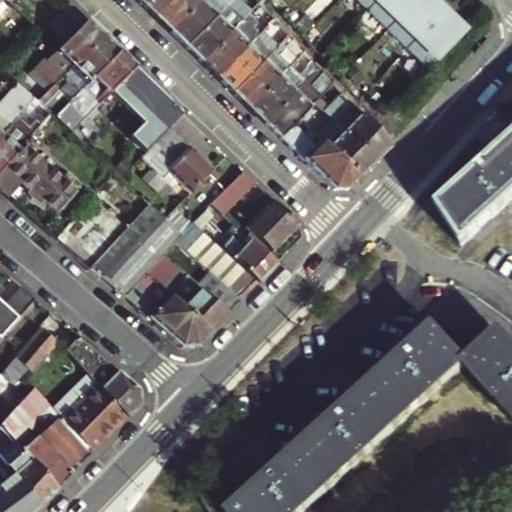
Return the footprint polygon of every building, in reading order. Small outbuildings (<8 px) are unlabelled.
[(13,0),(5,0),(0,5),(0,18),(16,2),(13,0)] [(175,0),(146,0),(144,3),(159,17),(175,0)] [(175,0),(159,17),(174,32),(205,0),(175,0)] [(205,0),(174,32),(207,64),(248,21),(257,12),(245,0),(205,0)] [(403,19),(383,0),(373,11),(392,30),(403,19)] [(383,0),(403,19),(420,0),(383,0)] [(420,0),(403,19),(423,39),(449,13),(435,0),(420,0)] [(57,90),(61,86),(108,37),(74,5),(67,11),(52,26),(69,42),(50,62),(47,59),(37,70),(57,90)] [(257,12),(248,21),(207,64),(223,79),(270,33),(274,29),(257,12)] [(423,39),(443,58),(469,32),(449,13),(423,39)] [(239,95),(285,48),(270,33),(223,79),(239,95)] [(70,95),(77,101),(124,53),(108,37),(61,86),(70,95)] [(254,109),(310,52),(297,37),(285,48),(239,95),(254,109)] [(326,68),(310,52),(254,109),(270,125),(326,68)] [(64,121),(77,133),(118,90),(131,103),(153,81),(124,53),(77,101),(61,118),(64,121)] [(341,85),(326,68),(270,125),(286,140),(304,122),(321,106),(330,96),(341,85)] [(8,99),(0,107),(0,141),(24,114),(39,98),(31,90),(23,82),(8,99)] [(358,104),(341,85),(330,96),(348,113),(358,104)] [(57,90),(45,103),(54,112),(70,95),(61,86),(57,90)] [(334,110),(330,115),(379,163),(396,146),(358,104),(348,113),(343,118),(334,110)] [(0,176),(29,144),(42,129),(24,114),(0,141),(0,176)] [(330,115),(314,131),(364,179),(379,163),(330,115)] [(364,179),(314,131),(304,122),(286,140),(338,190),(352,191),(364,179)] [(147,156),(169,177),(196,149),(198,148),(176,127),(147,156)] [(511,139),(432,213),(461,244),(511,198),(511,139)] [(69,178),(46,158),(31,146),(29,144),(0,176),(0,184),(23,205),(37,189),(63,212),(88,184),(74,172),(69,178)] [(184,200),(188,204),(220,171),(196,149),(169,177),(147,200),(154,205),(171,222),(176,216),(164,204),(180,187),(189,195),(184,200)] [(249,198),(261,185),(249,173),(217,207),(229,217),(230,219),(249,198)] [(252,210),(261,219),(273,207),(268,203),(274,198),(261,185),(249,198),(257,205),(252,210)] [(95,267),(133,227),(98,196),(61,238),(95,267)] [(278,251),(303,225),(274,198),(268,203),(273,207),(261,219),(253,227),(278,251)] [(153,275),(172,256),(184,244),(183,243),(188,238),(171,222),(154,205),(133,227),(95,267),(130,298),(153,275)] [(176,216),(171,222),(188,238),(196,229),(180,213),(176,216)] [(246,232),(230,219),(229,217),(221,226),(238,241),(246,232)] [(228,252),(198,227),(196,229),(188,238),(183,243),(184,244),(218,275),(227,283),(246,300),(263,283),(228,252)] [(238,241),(228,252),(263,283),(282,264),(246,232),(238,241)] [(172,256),(153,275),(173,293),(191,273),(172,256)] [(173,293),(153,275),(130,298),(187,348),(201,344),(215,330),(176,296),(173,293)] [(216,296),(227,283),(218,275),(207,288),(216,296)] [(194,276),(176,296),(215,330),(234,312),(246,300),(227,283),(216,296),(207,288),(194,276)] [(0,336),(3,339),(39,298),(26,286),(8,307),(0,299),(0,293),(4,290),(0,286),(0,336)] [(0,379),(0,387),(13,398),(61,344),(44,329),(0,379)] [(436,330),(237,511),(300,511),(463,366),(466,363),(436,330)] [(511,351),(497,335),(466,363),(463,366),(511,418),(511,351)] [(144,391),(82,336),(70,350),(101,384),(131,417),(146,405),(144,391)] [(101,384),(65,420),(97,452),(131,417),(101,384)] [(35,389),(4,424),(15,435),(63,488),(78,473),(73,468),(90,450),(61,422),(64,419),(35,389)] [(15,435),(0,449),(0,452),(45,507),(63,488),(15,435)] [(0,488),(18,511),(38,511),(45,507),(0,452),(0,488)] [(0,511),(18,511),(0,488),(0,511)]
